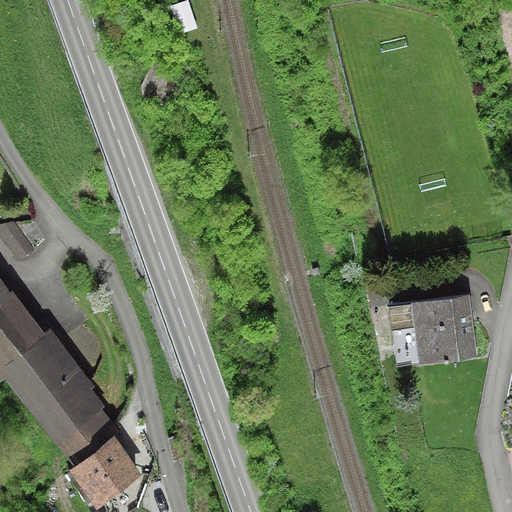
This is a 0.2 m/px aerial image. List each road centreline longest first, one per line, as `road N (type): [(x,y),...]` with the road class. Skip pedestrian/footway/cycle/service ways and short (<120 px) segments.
road 1 (primary): [(67,0),(253,511)]
road 2 (track): [(187,511),(109,265),(87,230),(18,170),(0,128)]
road 3 (residential): [(508,511),(491,419),(511,324)]
